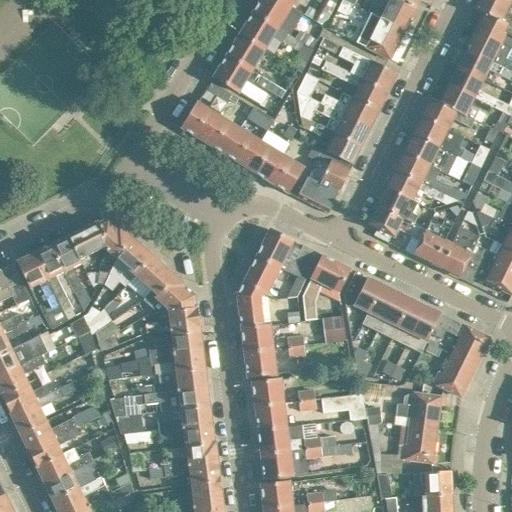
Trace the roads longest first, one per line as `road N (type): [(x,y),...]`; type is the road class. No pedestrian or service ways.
road 1 (residential): [(242,511),(211,252),(221,223)]
road 2 (residential): [(336,240),(453,0)]
road 3 (residential): [(336,240),(511,326)]
road 4 (residential): [(230,0),(128,164)]
road 5 (residential): [(485,511),(483,437),(511,358)]
road 6 (residential): [(0,248),(99,198),(128,164)]
road 7 (residential): [(221,223),(249,207),(271,209),(336,240)]
